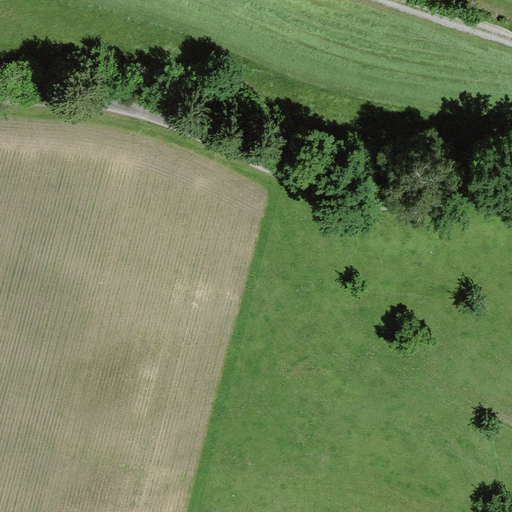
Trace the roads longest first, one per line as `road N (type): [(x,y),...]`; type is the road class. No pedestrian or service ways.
road 1 (unclassified): [(0,98),(136,108),(356,201),(387,206),(511,192)]
road 2 (track): [(511,41),(381,0)]
